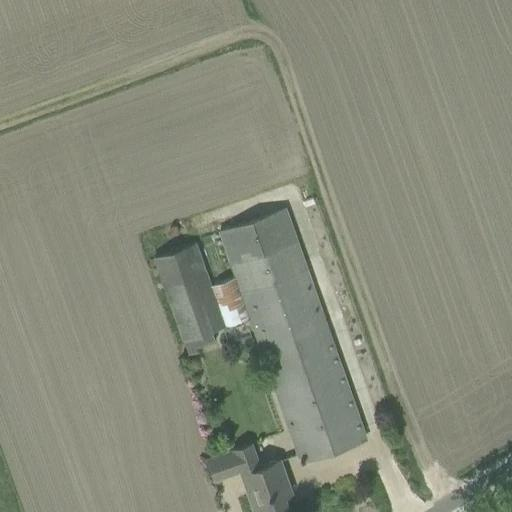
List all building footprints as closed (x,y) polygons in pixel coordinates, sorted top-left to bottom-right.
[(235,276),(250,317),(300,460),(364,438),(283,208),(219,231),(235,276)] [(154,257),(182,338),(183,339),(224,325),(209,285),(194,242),(154,257)] [(224,326),(250,317),(235,276),(209,285),(224,325),(224,326)] [(229,340),(224,326),(224,325),(183,339),(182,338),(178,340),(183,356),(229,340)] [(281,495),(290,492),(278,459),(260,466),(251,441),(204,458),(213,482),(240,471),(254,511),(270,511),(285,507),(281,495)]
